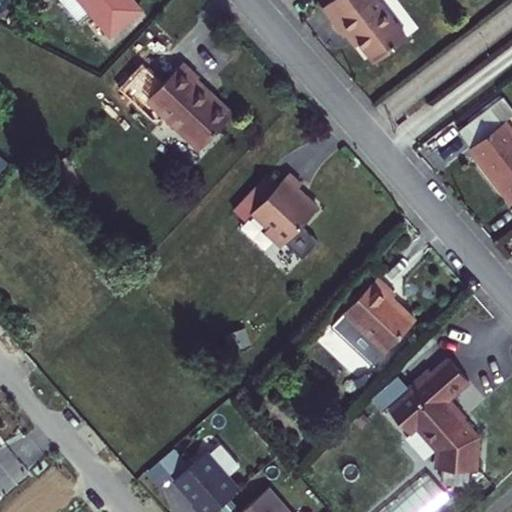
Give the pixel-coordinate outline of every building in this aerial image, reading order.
[(142,9),(134,0),(64,0),(80,20),(91,11),(111,35),(142,9)] [(332,0),(323,7),(346,36),(351,32),(375,63),(406,39),(376,0),(332,0)] [(184,62),(149,98),(180,127),(178,130),(199,149),(234,112),(213,93),(211,95),(195,80),(199,76),(184,62)] [(472,146),(505,120),(493,104),(459,130),(472,146)] [(497,183),(511,202),(511,201),(511,128),(505,120),(472,146),(469,147),(492,176),(496,173),(501,180),(497,183)] [(282,246),(318,207),(298,188),(302,183),(289,171),(252,211),(268,227),(265,230),(282,246)] [(392,297),(396,293),(379,277),(346,312),(357,322),(347,332),(374,357),(384,347),(388,351),(417,321),(392,297)] [(432,452),(432,469),(482,476),(483,443),(455,410),(458,409),(448,397),(468,379),(449,357),(426,376),(422,372),(408,385),(411,389),(407,392),(385,412),(405,435),(412,428),(432,452)] [(212,511),(240,488),(207,451),(174,479),(195,503),(193,505),(199,511),(212,511)] [(421,468),(373,511),(432,511),(448,498),(421,468)] [(291,511),(269,486),(239,511),(291,511)]
